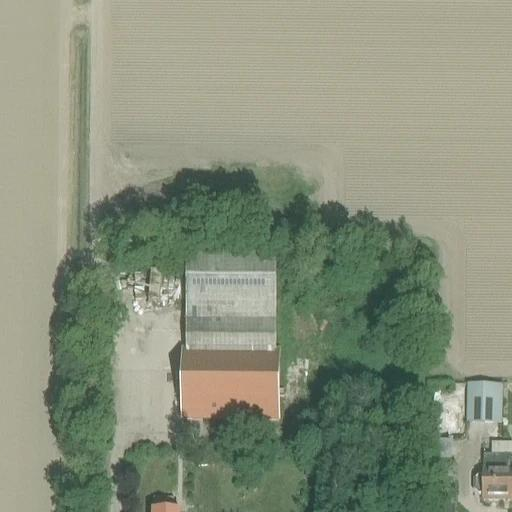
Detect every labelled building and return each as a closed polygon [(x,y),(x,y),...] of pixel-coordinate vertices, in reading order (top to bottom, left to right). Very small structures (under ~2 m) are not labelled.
[(186,351),(275,352),(276,244),(187,243),(186,351)] [(275,352),(186,351),(183,351),(182,421),(279,422),(279,352),(275,352)] [(468,384),(467,424),(501,425),(502,384),(468,384)] [(269,435),(270,446),(297,445),(297,434),(269,435)] [(511,445),(491,445),(491,457),(484,457),(484,477),(479,477),(475,480),(475,493),(479,497),(483,497),(483,502),(511,502),(511,445)] [(173,511),(174,501),(154,501),(153,511),(173,511)]
